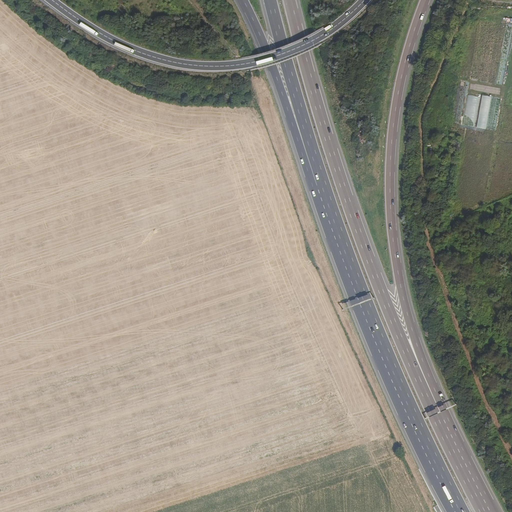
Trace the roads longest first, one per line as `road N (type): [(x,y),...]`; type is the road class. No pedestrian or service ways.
road 1 (motorway): [(437,413),(361,239),(290,0)]
road 2 (motorway): [(437,413),(401,294),(388,193),(399,81),(424,0)]
road 3 (trunk): [(50,0),(136,51),(208,67),(292,51),(364,0)]
road 4 (motorway): [(321,192),(391,373),(458,511)]
road 5 (motorway): [(242,0),(321,192)]
road 6 (motorway): [(269,0),(321,192)]
